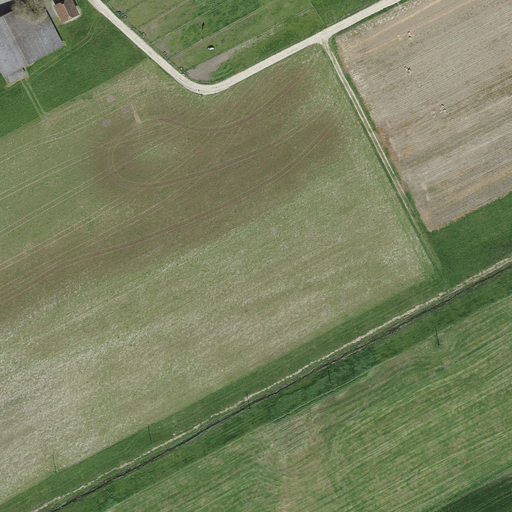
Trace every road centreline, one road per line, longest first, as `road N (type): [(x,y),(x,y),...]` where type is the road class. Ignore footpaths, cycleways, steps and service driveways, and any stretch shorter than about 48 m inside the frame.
road 1 (track): [(396,0),(213,92),(186,84),(94,0)]
road 2 (track): [(324,37),(435,262)]
